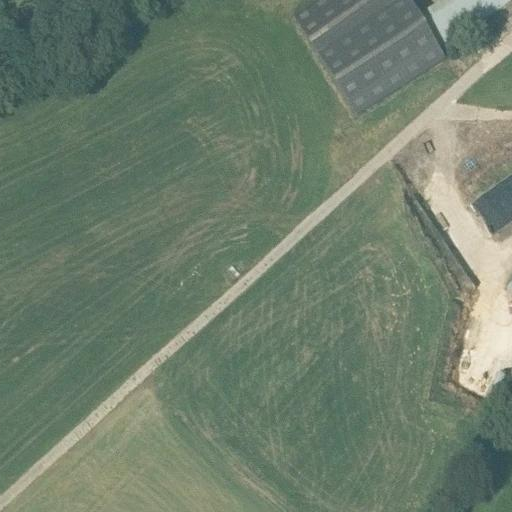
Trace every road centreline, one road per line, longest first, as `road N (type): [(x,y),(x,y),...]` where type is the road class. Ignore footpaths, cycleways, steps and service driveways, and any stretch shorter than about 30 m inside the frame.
road 1 (track): [(511,38),(0,503)]
road 2 (track): [(511,390),(446,511)]
road 3 (track): [(112,0),(0,69)]
